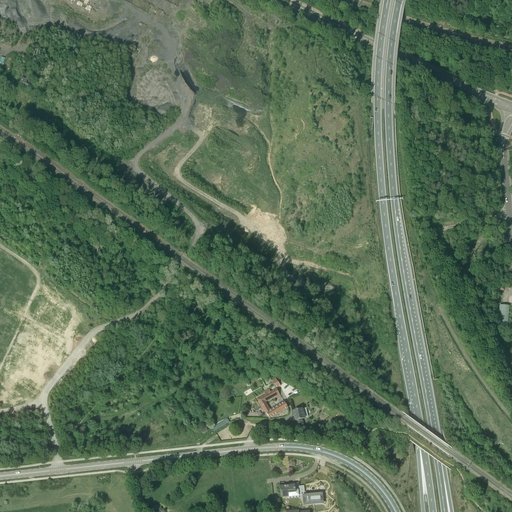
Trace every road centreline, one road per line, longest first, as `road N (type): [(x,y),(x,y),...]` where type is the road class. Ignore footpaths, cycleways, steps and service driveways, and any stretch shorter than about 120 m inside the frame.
road 1 (trunk): [(435,449),(391,174),(388,91),(398,0)]
road 2 (trunk): [(387,0),(377,107),(382,199),(422,437)]
road 3 (secondary): [(134,461),(308,448),(364,472),(395,511)]
road 4 (tertiary): [(426,68),(282,0)]
road 5 (track): [(0,244),(38,278),(0,368)]
road 6 (track): [(118,0),(172,33),(171,62),(192,104)]
